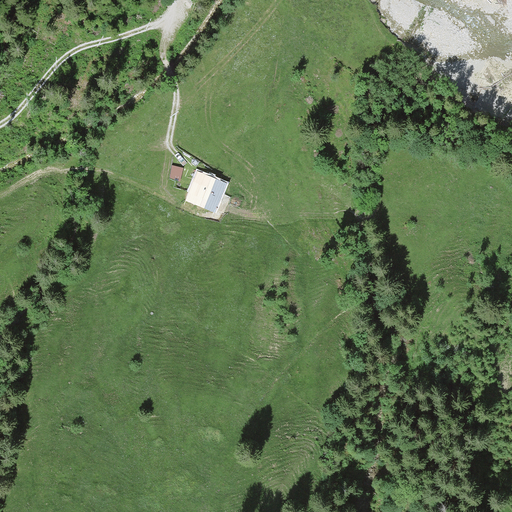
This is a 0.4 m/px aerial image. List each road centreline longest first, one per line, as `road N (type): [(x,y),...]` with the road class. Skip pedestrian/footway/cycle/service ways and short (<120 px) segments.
road 1 (track): [(173,14),(72,52),(0,124)]
road 2 (track): [(189,167),(168,138),(176,91),(163,52),(173,14)]
